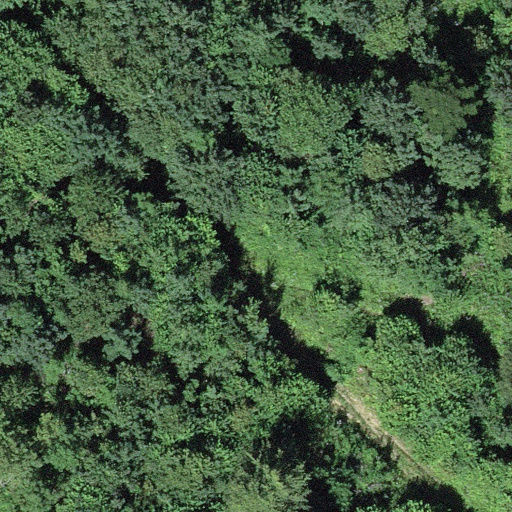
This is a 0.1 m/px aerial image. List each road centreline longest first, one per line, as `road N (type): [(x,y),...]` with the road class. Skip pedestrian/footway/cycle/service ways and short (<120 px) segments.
road 1 (track): [(252,269),(0,26)]
road 2 (track): [(252,269),(460,511)]
road 3 (track): [(252,269),(511,328)]
